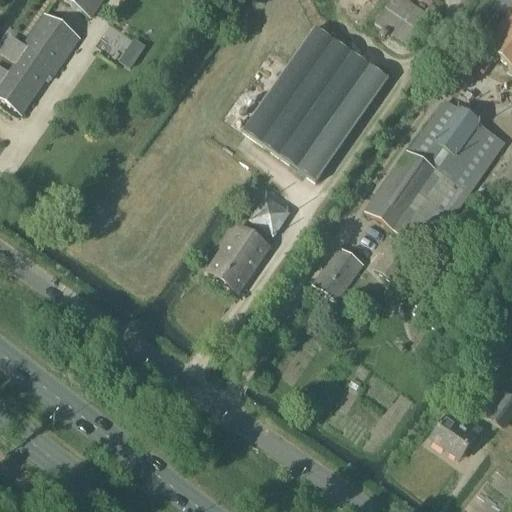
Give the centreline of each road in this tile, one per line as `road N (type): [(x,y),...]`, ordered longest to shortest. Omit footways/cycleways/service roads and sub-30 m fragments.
road 1 (unclassified): [(362,511),(0,247)]
road 2 (trunk): [(206,511),(0,352)]
road 3 (trunk): [(0,416),(123,511)]
